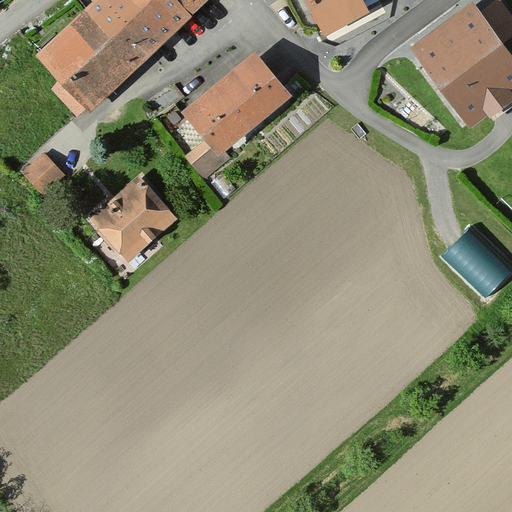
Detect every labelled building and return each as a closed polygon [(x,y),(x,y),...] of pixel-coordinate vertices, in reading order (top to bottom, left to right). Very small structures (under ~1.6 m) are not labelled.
[(208,0),(107,0),(41,60),(87,111),(208,0)] [(369,18),(359,0),(305,0),(326,40),(369,18)] [(511,86),(511,63),(464,2),(402,50),(462,126),(511,86)] [(289,103),(255,64),(185,123),(218,162),(289,103)] [(62,176),(41,154),(21,174),(41,195),(62,176)] [(171,216),(136,178),(87,223),(121,261),(171,216)] [(447,251),(491,292),(511,269),(511,257),(474,222),(447,251)]
